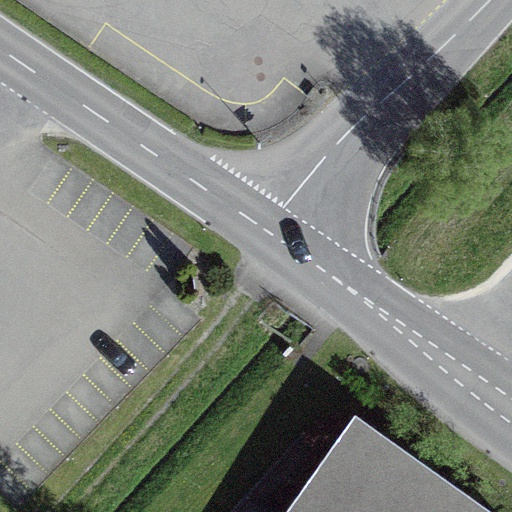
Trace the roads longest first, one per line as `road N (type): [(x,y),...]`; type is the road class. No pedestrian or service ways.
road 1 (track): [(60,511),(283,242)]
road 2 (tertiary): [(283,242),(0,49)]
road 3 (tertiary): [(486,0),(366,122),(283,242)]
road 4 (tertiary): [(511,410),(283,242)]
road 5 (track): [(188,511),(368,309)]
